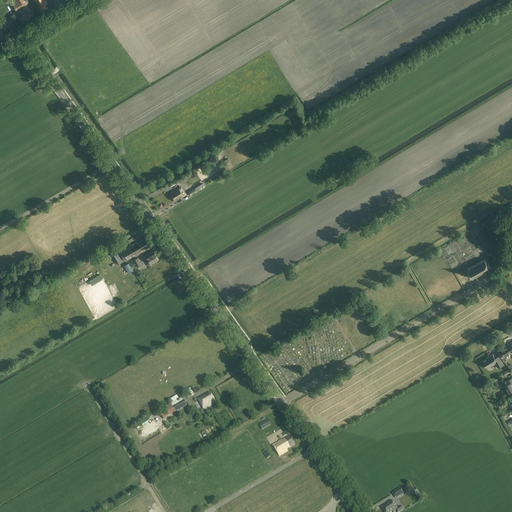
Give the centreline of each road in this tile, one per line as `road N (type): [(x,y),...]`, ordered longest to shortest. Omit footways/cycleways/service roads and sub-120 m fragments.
road 1 (tertiary): [(283,402),(18,36)]
road 2 (residential): [(283,402),(511,266)]
road 3 (track): [(0,312),(152,222)]
road 4 (track): [(0,302),(148,215)]
road 5 (track): [(90,389),(165,511)]
road 6 (tertiary): [(362,511),(283,402)]
